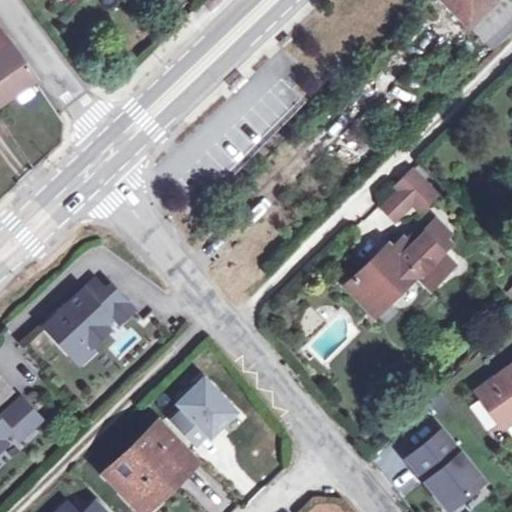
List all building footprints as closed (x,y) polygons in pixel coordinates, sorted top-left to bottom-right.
[(172,13),(180,21),(194,8),(186,0),(172,13)] [(442,0),(466,24),(491,0),(442,0)] [(511,0),(491,0),(466,24),(490,46),(511,25),(511,0)] [(0,98),(32,77),(0,29),(0,98)] [(411,201),(418,208),(434,193),(411,170),(396,185),(399,189),(411,201)] [(383,205),(394,217),(411,201),(399,189),(383,205)] [(418,227),(406,240),(402,236),(391,247),(390,248),(414,272),(414,273),(428,287),(458,258),(446,245),(452,239),(447,234),(454,227),(440,213),(427,227),(423,223),(418,227)] [(373,312),(414,273),(414,272),(390,248),(391,247),(387,243),(345,284),(373,312)] [(111,315),(118,323),(133,309),(124,300),(107,316),(94,301),(105,290),(94,278),(44,325),(70,354),(86,339),(88,341),(105,325),(103,323),(111,315)] [(119,305),(105,290),(94,301),(107,316),(119,305)] [(70,354),(78,362),(94,348),(86,339),(70,354)] [(511,362),(475,390),(498,421),(511,410),(511,362)] [(167,415),(157,424),(170,438),(188,457),(235,414),(206,382),(185,401),(192,409),(175,424),(167,415)] [(0,439),(3,437),(0,434),(0,430),(6,426),(15,436),(41,413),(22,393),(0,413),(0,439)] [(501,427),(511,418),(511,410),(498,421),(501,427)] [(170,438),(157,424),(156,421),(103,471),(133,503),(150,488),(157,496),(193,462),(188,457),(170,438)] [(439,430),(406,457),(446,506),(480,480),(439,430)] [(374,460),(396,481),(412,464),(390,443),(374,460)] [(150,488),(133,503),(141,510),(157,496),(150,488)]
